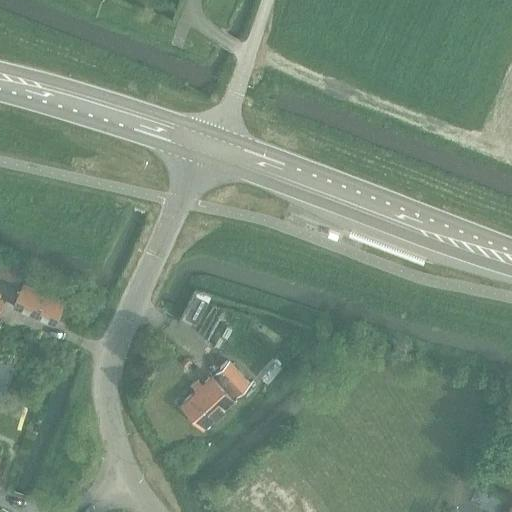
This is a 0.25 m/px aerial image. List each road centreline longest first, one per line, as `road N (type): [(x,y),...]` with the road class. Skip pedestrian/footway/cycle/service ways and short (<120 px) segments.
road 1 (unclassified): [(129,481),(107,411),(106,372),(207,144)]
road 2 (primary): [(511,254),(207,144)]
road 3 (primary): [(0,84),(207,144)]
road 4 (unclassified): [(207,144),(233,95),(263,0)]
